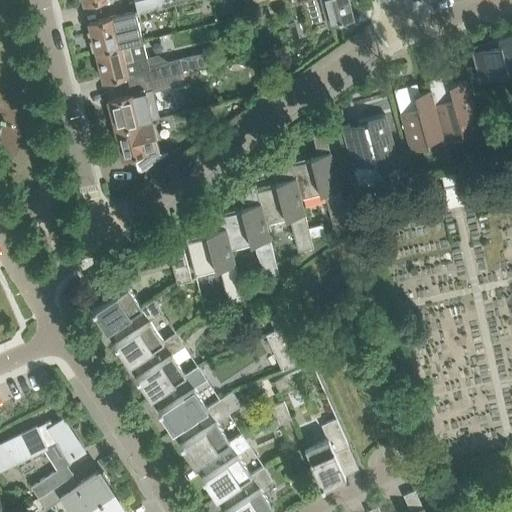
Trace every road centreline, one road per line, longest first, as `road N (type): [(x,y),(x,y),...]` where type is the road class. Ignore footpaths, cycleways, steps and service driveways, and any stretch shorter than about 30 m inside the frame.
road 1 (residential): [(99,240),(397,25)]
road 2 (residential): [(39,0),(99,240)]
road 3 (residential): [(177,511),(61,336)]
